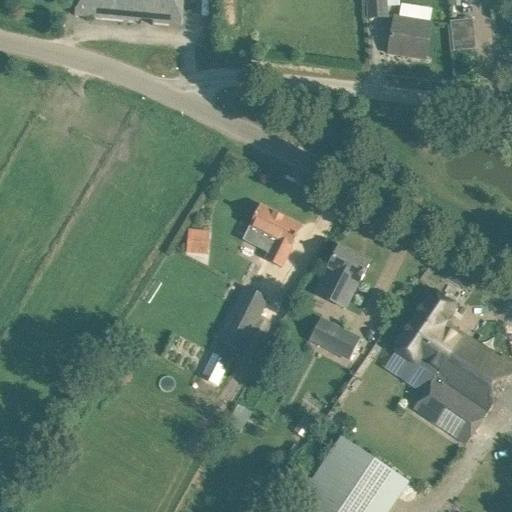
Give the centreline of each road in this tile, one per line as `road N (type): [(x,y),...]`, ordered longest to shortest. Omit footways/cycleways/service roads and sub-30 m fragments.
road 1 (unclassified): [(511,265),(175,97)]
road 2 (unclassified): [(511,110),(256,77),(222,78),(175,97)]
road 3 (unclassified): [(175,97),(116,71),(0,42)]
